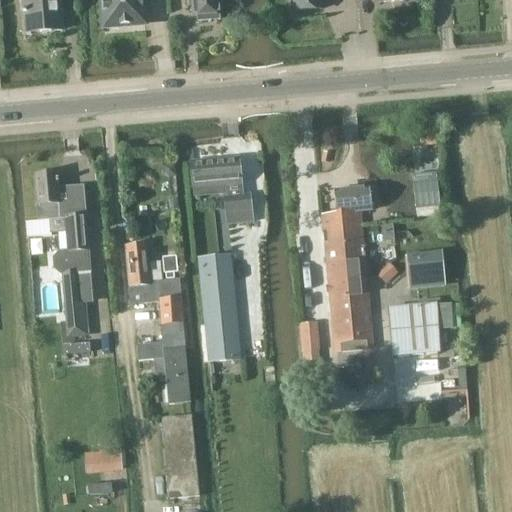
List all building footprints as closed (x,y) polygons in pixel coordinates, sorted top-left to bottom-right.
[(19,0),(20,7),(24,7),(26,32),(62,29),(59,0),(19,0)] [(102,0),(105,28),(142,25),(140,0),(102,0)] [(191,0),(193,16),(201,16),(201,21),(211,20),(211,15),(222,14),(220,0),(191,0)] [(292,0),(293,12),(323,10),(322,0),(292,0)] [(422,147),(438,145),(436,127),(421,129),(422,147)] [(329,163),(330,154),(323,153),(321,162),(329,163)] [(239,177),(238,159),(225,160),(190,162),(192,182),(210,181),(211,184),(212,187),(214,189),(218,191),(230,190),(230,197),(225,197),(227,213),(250,212),(249,196),(241,196),(239,177)] [(162,164),(162,171),(169,176),(175,176),(174,163),(162,164)] [(59,190),(58,171),(33,173),(37,221),(26,222),(26,225),(50,223),(51,236),(59,236),(60,253),(64,253),(88,251),(83,188),(59,190)] [(338,215),(323,216),(335,342),(336,355),(373,351),(372,340),(360,212),(369,211),(367,189),(335,192),(338,215)] [(150,282),(147,244),(124,246),(129,306),(158,303),(161,343),(185,341),(183,324),(182,324),(180,300),(181,300),(179,279),(150,282)] [(90,337),(87,303),(82,304),(80,275),(90,274),(88,251),(64,253),(60,253),(59,253),(53,260),(53,271),(60,277),(62,277),(68,339),(90,337)] [(440,253),(407,257),(410,288),(444,285),(440,253)] [(197,259),(207,362),(239,359),(229,256),(197,259)] [(387,287),(400,275),(390,264),(377,276),(387,287)] [(397,360),(441,356),(437,306),(392,310),(397,360)] [(304,351),(323,350),(320,324),(302,326),(304,351)] [(190,403),(185,341),(161,343),(137,345),(139,362),(152,360),(153,375),(158,382),(165,381),(167,405),(190,403)] [(63,347),(64,357),(90,355),(89,345),(63,347)] [(169,500),(198,498),(191,417),(162,419),(169,500)] [(86,474),(123,471),(121,443),(99,445),(100,453),(85,455),(86,474)]
